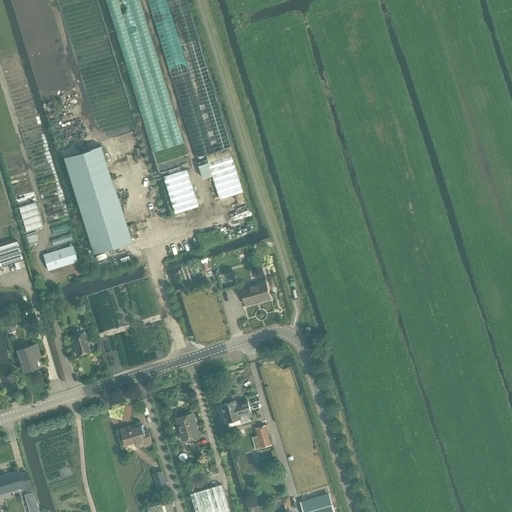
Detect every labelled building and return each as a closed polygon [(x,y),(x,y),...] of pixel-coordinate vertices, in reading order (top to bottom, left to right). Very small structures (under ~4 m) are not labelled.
[(101,146),(63,158),(93,253),(131,241),(101,146)] [(206,156),(208,163),(220,200),(243,192),(231,155),(229,148),(206,156)] [(163,177),(175,214),(198,206),(186,169),(163,177)] [(35,202),(18,207),(26,232),(43,227),(35,202)] [(25,235),(29,246),(38,243),(35,232),(25,235)] [(0,246),(0,266),(22,260),(16,241),(0,246)] [(42,254),(48,270),(76,261),(71,245),(42,254)] [(257,252),(249,254),(253,267),(261,264),(257,252)] [(241,288),(246,305),(270,299),(265,281),(241,288)] [(4,326),(7,333),(14,331),(12,324),(4,326)] [(70,336),(76,355),(89,351),(83,332),(70,336)] [(16,350),(22,368),(23,372),(34,368),(38,367),(33,354),(38,352),(35,344),(16,350)] [(251,412),(247,400),(236,404),(235,401),(221,405),(226,423),(240,418),(240,416),(251,412)] [(176,418),(183,440),(198,436),(191,414),(176,418)] [(265,425),(256,429),(258,437),(254,438),(258,450),(272,446),(265,425)] [(142,432),(140,426),(131,429),(130,426),(120,429),(125,445),(134,443),(135,445),(145,442),(146,445),(152,443),(148,430),(142,432)] [(180,455),(179,457),(180,459),(181,460),(183,461),(185,460),(187,459),(187,457),(187,455),(185,453),(183,453),(181,454),(180,455)] [(18,470),(0,475),(0,492),(22,487),(23,491),(31,489),(26,472),(19,474),(18,470)] [(168,489),(165,480),(156,483),(160,492),(168,489)] [(189,495),(194,511),(228,511),(220,485),(189,495)] [(33,493),(25,495),(27,503),(35,501),(33,493)] [(303,511),(334,511),(330,496),(301,504),(303,511)] [(147,508),(148,511),(173,511),(170,501),(147,508)]
